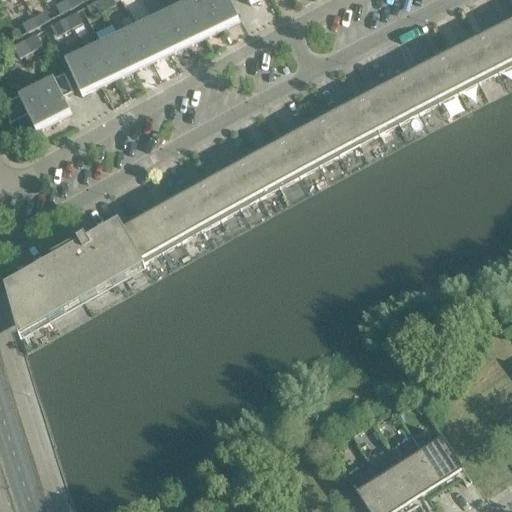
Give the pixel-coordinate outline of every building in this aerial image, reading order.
[(81,0),(71,0),(68,2),(72,10),(84,4),(81,0)] [(116,7),(112,0),(103,0),(99,2),(105,13),(116,7)] [(222,34),(214,15),(206,0),(198,0),(188,5),(205,42),(222,34)] [(232,7),(228,0),(206,0),(214,15),(222,34),(241,25),(232,7)] [(72,10),(68,2),(56,8),(61,16),(72,10)] [(105,13),(99,2),(88,8),(93,19),(105,13)] [(205,42),(188,5),(170,13),(187,50),(205,42)] [(187,50),(170,13),(153,21),(170,58),(187,50)] [(45,14),(34,20),(39,29),(50,23),(45,14)] [(82,25),(76,15),(65,21),(71,31),(82,25)] [(39,29),(34,20),(23,26),(27,35),(39,29)] [(511,20),(500,27),(511,51),(511,20)] [(71,31),(65,21),(59,24),(65,35),(71,31)] [(170,58),(153,21),(135,29),(153,66),(170,58)] [(65,35),(59,24),(53,27),(59,38),(65,35)] [(511,51),(500,27),(483,35),(480,30),(473,34),(476,39),(459,48),(480,87),(480,86),(499,76),(499,77),(500,77),(500,76),(511,69),(511,51)] [(153,66),(135,29),(118,37),(135,74),(153,66)] [(42,48),(36,37),(25,43),(31,54),(42,48)] [(135,74),(118,37),(101,45),(118,82),(135,74)] [(31,54),(25,43),(13,49),(20,61),(31,54)] [(118,82),(101,45),(83,53),(92,72),(100,91),(118,82)] [(480,87),(459,48),(443,56),(440,50),(433,54),(436,60),(419,68),(440,107),(440,106),(459,97),(459,98),(460,97),(460,96),(479,86),(479,87),(480,87)] [(92,72),(83,53),(65,62),(74,80),(82,99),(100,91),(92,72)] [(440,107),(419,68),(403,76),(400,71),(393,75),(396,80),(379,89),(400,128),(400,127),(419,117),(419,118),(420,118),(420,117),(439,107),(439,108),(440,107)] [(74,95),(65,76),(5,106),(10,127),(28,118),(37,136),(73,118),(64,100),(74,95)] [(400,128),(379,89),(363,97),(360,92),(353,96),(356,101),(339,110),(360,149),(360,148),(379,138),(379,139),(381,138),(380,137),(399,127),(400,128)] [(360,149),(339,110),(323,119),(320,113),(313,117),(316,123),(299,131),(320,170),(321,170),(320,169),(339,159),(340,160),(341,160),(340,159),(359,149),(360,149)] [(320,170),(299,131),(283,140),(280,134),(273,139),(276,144),(259,153),(281,192),(281,191),(299,181),(300,181),(301,181),(301,180),(320,170),(320,171),(320,170)] [(281,192),(259,153),(243,162),(240,156),(233,160),(236,166),(220,174),(241,213),(242,213),(241,212),(260,202),(261,203),(261,202),(261,201),(280,191),(280,192),(281,192)] [(241,213),(220,174),(204,183),(201,178),(194,182),(197,187),(181,196),(202,235),(203,235),(202,234),(221,224),(222,224),(222,223),(240,213),(241,214),(241,213)] [(202,235),(181,196),(165,205),(162,200),(154,204),(157,209),(141,218),(163,257),(164,257),(163,256),(182,245),(182,246),(183,246),(183,245),(201,234),(202,235)] [(163,257),(141,218),(125,227),(122,222),(119,224),(121,227),(120,227),(143,268),(144,268),(144,267),(162,256),(163,257)] [(143,268),(120,227),(89,245),(84,236),(64,247),(50,255),(55,264),(7,292),(21,344),(147,273),(144,268),(143,268)] [(471,483),(442,437),(419,452),(445,492),(462,481),(465,487),(471,483)] [(445,492),(419,452),(398,465),(428,511),(432,508),(429,502),(445,492)] [(426,511),(428,511),(398,465),(377,479),(398,511),(413,511),(419,508),(421,511),(426,511)] [(398,511),(377,479),(355,493),(367,511),(398,511)]
